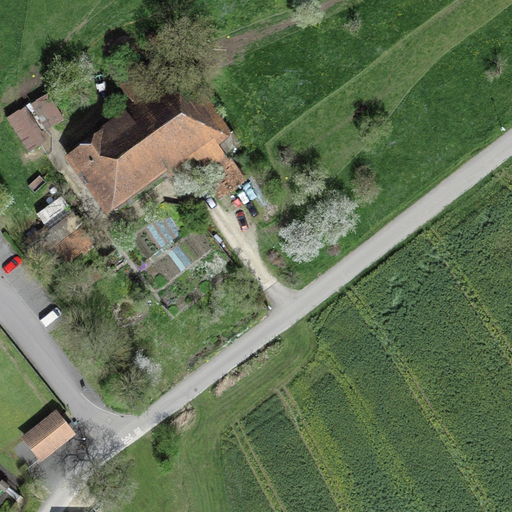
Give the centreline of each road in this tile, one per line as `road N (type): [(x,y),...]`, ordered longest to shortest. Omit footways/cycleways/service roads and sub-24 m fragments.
road 1 (residential): [(110,444),(283,322),(511,142)]
road 2 (track): [(292,315),(234,229),(201,201),(172,189),(111,228),(93,220),(60,157),(63,146),(121,107)]
road 3 (residential): [(0,305),(110,444)]
